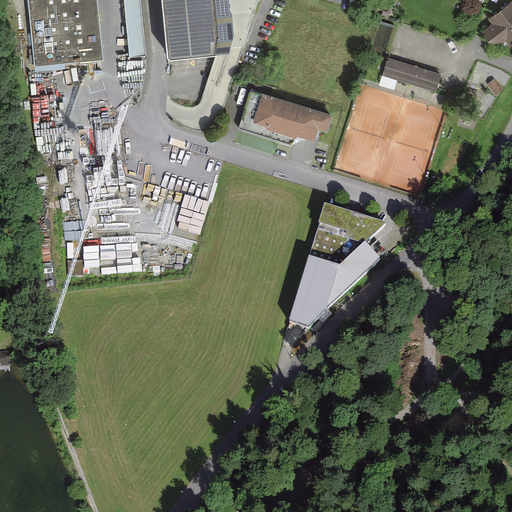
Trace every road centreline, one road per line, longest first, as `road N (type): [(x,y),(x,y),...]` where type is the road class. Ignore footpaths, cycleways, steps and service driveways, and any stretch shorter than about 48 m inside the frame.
road 1 (residential): [(153,0),(151,116),(163,132),(445,220)]
road 2 (unclassified): [(445,220),(248,416),(180,511)]
road 3 (track): [(434,398),(240,511)]
road 4 (track): [(434,398),(430,302),(445,220)]
